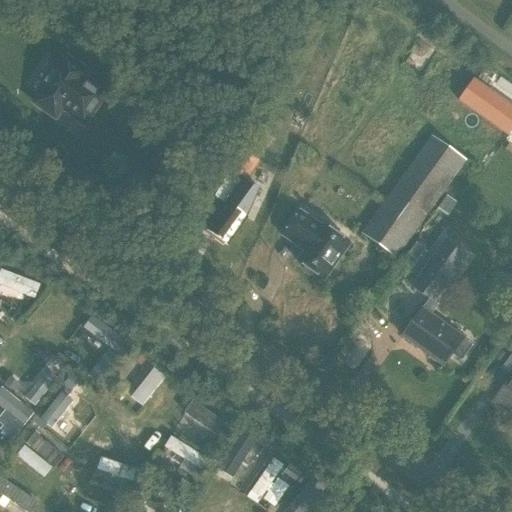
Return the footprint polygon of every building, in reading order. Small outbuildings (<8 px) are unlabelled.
[(420,42),(405,64),(421,75),(436,53),(420,42)] [(58,66),(39,92),(43,95),(37,105),(55,118),(62,108),(84,124),(103,97),(80,81),(86,73),(68,61),(62,68),(58,66)] [(511,108),(474,81),(459,101),(508,137),(511,131),(511,108)] [(432,138),(363,235),(395,259),(465,161),(432,138)] [(245,153),(232,170),(246,180),(259,162),(245,153)] [(225,205),(206,232),(215,238),(214,240),(223,246),(224,244),(227,246),(247,219),(260,191),(228,176),(214,198),(225,205)] [(350,246),(322,226),(321,227),(300,212),(282,237),(303,252),(296,262),(324,282),(350,246)] [(420,313),(402,338),(444,367),(452,355),(461,362),(472,346),(463,340),(430,316),(438,305),(434,303),(466,258),(443,242),(411,287),(429,300),(420,313)] [(0,288),(35,295),(38,276),(0,269),(0,288)] [(94,313),(82,330),(107,348),(119,331),(94,313)] [(38,320),(24,326),(30,338),(44,332),(38,320)] [(511,378),(494,403),(511,415),(511,356),(502,371),(511,378)] [(155,366),(129,396),(143,408),(169,378),(155,366)] [(6,378),(24,395),(33,386),(16,368),(6,378)] [(75,435),(84,423),(56,400),(47,412),(75,435)] [(188,462),(195,449),(171,434),(163,447),(188,462)] [(40,475),(49,463),(26,445),(16,457),(40,475)] [(101,455),(96,472),(128,482),(133,465),(101,455)] [(249,493),(263,502),(287,467),(273,457),(249,493)] [(80,501),(78,511),(99,511),(101,504),(80,501)]
